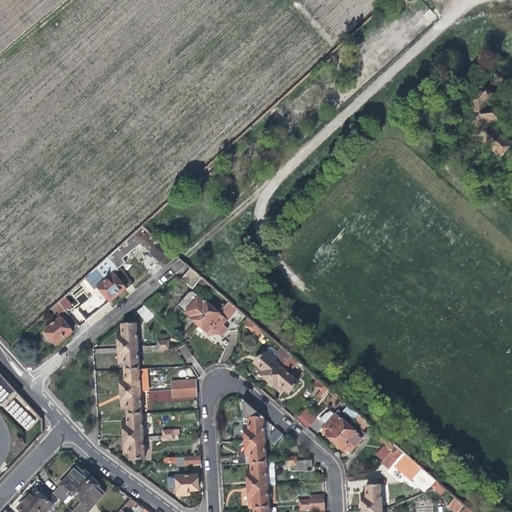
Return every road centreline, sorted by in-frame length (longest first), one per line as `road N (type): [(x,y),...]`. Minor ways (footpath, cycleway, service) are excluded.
road 1 (residential): [(332,511),(329,464),(232,382),(206,392),(211,511)]
road 2 (residential): [(21,381),(172,262)]
road 3 (residential): [(59,426),(174,511)]
